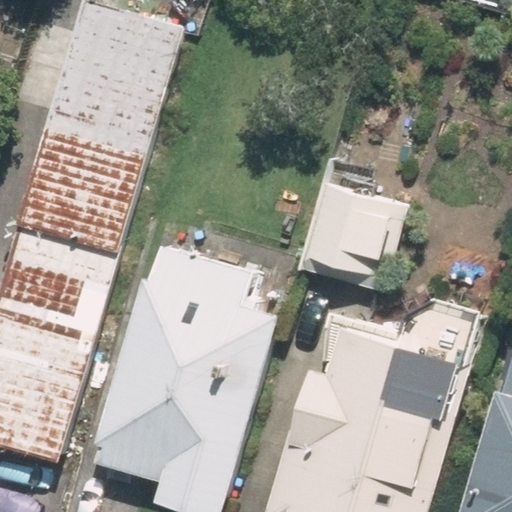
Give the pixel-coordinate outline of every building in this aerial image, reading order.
[(200,19),(130,0),(94,0),(0,344),(0,443),(78,465),(200,19)] [(421,195),(337,174),(314,267),(397,288),(421,195)] [(194,511),(239,511),(298,309),(305,285),(180,250),(118,470),(176,487),(171,505),(194,511)] [(445,511),(500,312),(423,291),(411,335),(357,320),(344,370),(325,365),(284,511),(445,511)] [(511,511),(511,379),(472,511),(511,511)]
